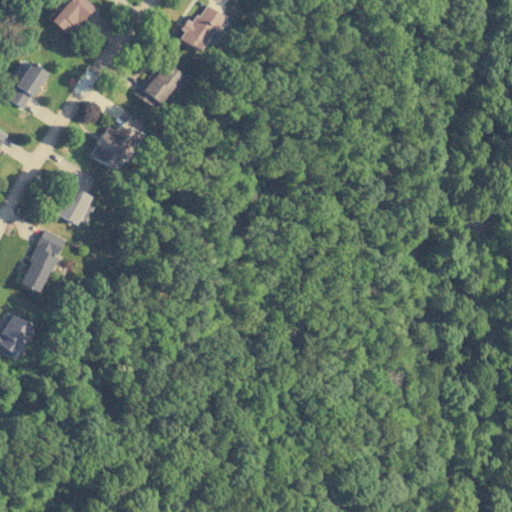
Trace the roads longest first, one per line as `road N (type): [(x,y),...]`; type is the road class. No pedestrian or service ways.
road 1 (residential): [(493,0),(422,242),(443,493),(436,511)]
road 2 (residential): [(154,0),(59,117),(0,223)]
